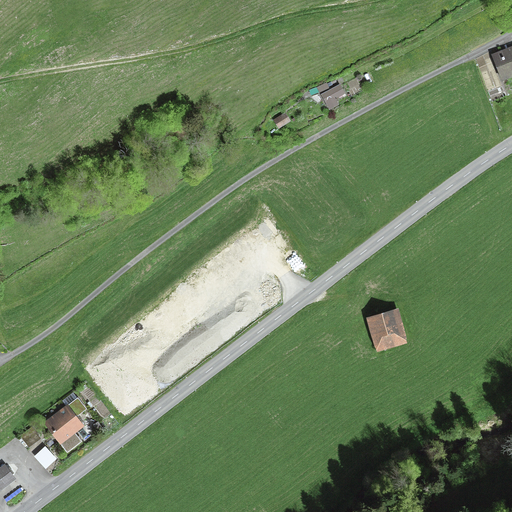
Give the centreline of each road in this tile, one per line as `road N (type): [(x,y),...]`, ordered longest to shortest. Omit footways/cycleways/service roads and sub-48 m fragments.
road 1 (secondary): [(511,144),(25,511)]
road 2 (residential): [(511,36),(259,170),(0,363)]
road 3 (track): [(369,0),(302,11),(163,53),(0,80)]
